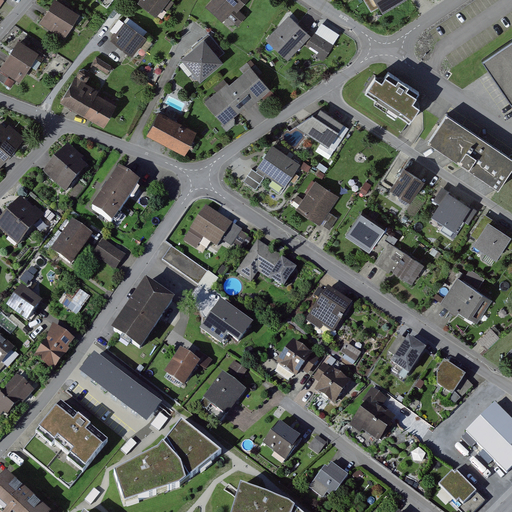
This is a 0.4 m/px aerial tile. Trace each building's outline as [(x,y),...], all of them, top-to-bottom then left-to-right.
[(169,0),(144,0),(141,5),(159,19),(172,2),(169,0)] [(217,0),(209,9),(227,24),(247,0),(217,0)] [(365,0),(371,11),(381,6),(383,10),(402,0),(365,0)] [(56,1),(40,25),(64,40),(79,16),(56,1)] [(290,18),(267,43),(289,62),(311,38),(290,18)] [(148,41),(122,23),(109,41),(135,59),(148,41)] [(307,51),(322,62),(335,46),(320,34),(307,51)] [(19,41),(0,70),(0,71),(18,83),(38,53),(19,41)] [(182,61),(199,82),(223,63),(206,42),(182,61)] [(511,44),(487,61),(511,99),(511,44)] [(207,101),(224,124),(270,90),(252,67),(207,101)] [(385,76),(369,100),(416,130),(431,105),(385,76)] [(60,104),(106,128),(117,107),(71,83),(60,104)] [(296,124),(332,149),(346,127),(321,110),(296,124)] [(149,134),(185,154),(197,133),(161,113),(149,134)] [(429,145),(499,190),(511,169),(511,156),(448,115),(429,145)] [(0,124),(0,123),(0,167),(0,168),(22,142),(0,124)] [(256,171),(284,190),(299,168),(271,148),(265,157),(256,171)] [(44,174),(67,193),(88,168),(66,149),(44,174)] [(390,191),(409,204),(424,183),(404,169),(390,191)] [(263,178),(252,171),(248,177),(244,182),(256,190),(263,178)] [(121,172),(93,210),(112,224),(140,185),(121,172)] [(340,198),(314,181),(294,210),(320,227),(340,198)] [(440,231),(453,240),(465,222),(468,224),(476,210),(470,206),(469,207),(446,192),(447,190),(441,187),(432,200),(437,204),(430,216),(443,224),(440,231)] [(0,225),(0,227),(19,244),(41,219),(20,202),(0,225)] [(233,226),(206,209),(192,231),(218,248),(233,226)] [(385,232),(361,216),(348,235),(372,251),(385,232)] [(511,238),(488,222),(472,245),(496,262),(511,238)] [(55,255),(72,267),(92,238),(75,226),(55,255)] [(93,255),(115,271),(126,256),(104,240),(93,255)] [(259,243),(237,275),(252,284),(258,275),(284,293),(299,270),(259,243)] [(163,262),(210,295),(219,282),(172,248),(163,262)] [(393,272),(412,285),(424,267),(405,254),(393,272)] [(486,296),(459,278),(440,305),(467,324),(486,296)] [(63,304),(78,315),(92,297),(77,285),(63,304)] [(113,333),(139,351),(173,303),(148,285),(113,333)] [(7,308),(28,324),(43,305),(22,289),(7,308)] [(332,292),(308,324),(329,340),(353,308),(332,292)] [(223,306),(205,333),(225,347),(230,339),(239,346),(252,326),(223,306)] [(487,349),(503,334),(495,325),(479,340),(487,349)] [(57,329),(35,360),(54,373),(76,341),(57,329)] [(0,368),(0,369),(15,351),(0,338),(0,368)] [(393,363),(411,376),(428,353),(411,340),(393,363)] [(296,343),(276,368),(293,381),(302,369),(309,375),(319,361),(296,343)] [(348,344),(341,356),(356,364),(362,352),(348,344)] [(80,369),(147,419),(159,402),(93,352),(80,369)] [(181,352),(165,377),(182,389),(199,364),(181,352)] [(452,398),(465,378),(447,365),(438,378),(439,389),(452,398)] [(316,392),(335,406),(350,385),(326,367),(316,380),(322,385),(316,392)] [(201,405),(225,423),(248,393),(224,375),(201,405)] [(0,402),(0,420),(5,424),(33,391),(20,380),(0,402)] [(75,381),(67,390),(86,407),(94,398),(75,381)] [(62,404),(24,451),(70,488),(108,442),(62,404)] [(353,422),(379,442),(392,426),(365,406),(353,422)] [(468,433),(506,473),(511,467),(511,423),(496,407),(468,433)] [(178,489),(220,457),(182,424),(171,438),(155,456),(139,463),(112,474),(123,507),(178,489)] [(301,441),(279,424),(262,447),(284,463),(301,441)] [(309,447),(319,455),(328,443),(318,435),(309,447)] [(349,477),(330,463),(310,489),(328,504),(349,477)] [(0,511),(47,511),(4,473),(0,478),(0,511)] [(460,475),(457,477),(454,474),(441,488),(459,505),(462,502),(466,506),(479,493),(460,475)] [(292,511),(285,506),(237,488),(229,511),(292,511)] [(87,500),(92,503),(99,492),(94,489),(87,500)]
